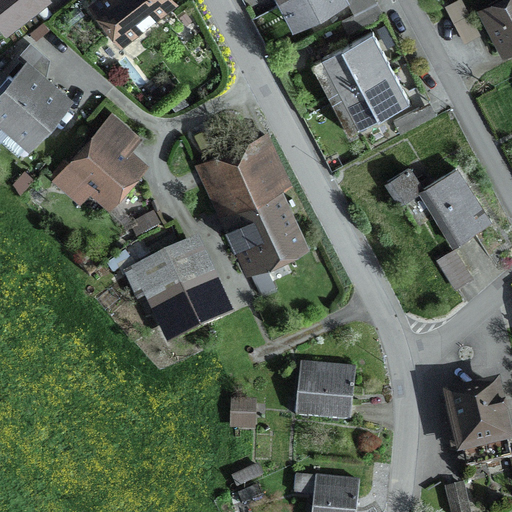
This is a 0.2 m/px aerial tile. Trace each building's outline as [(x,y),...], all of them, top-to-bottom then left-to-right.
[(42,0),(0,0),(0,23),(5,30),(42,0)] [(142,28),(155,18),(153,15),(171,1),(170,0),(102,0),(95,6),(122,40),(140,25),(142,28)] [(288,0),(301,23),(345,0),(288,0)] [(465,40),(478,33),(461,0),(458,0),(447,6),(465,40)] [(505,50),(511,46),(511,0),(503,0),(484,10),(505,50)] [(347,33),(384,14),(377,2),(341,21),(347,33)] [(322,57),(340,92),(391,65),(372,31),(322,57)] [(47,81),(26,62),(13,77),(9,74),(0,84),(0,89),(1,91),(0,91),(0,116),(5,122),(0,127),(0,134),(9,124),(47,81)] [(359,127),(409,100),(391,65),(340,92),(359,127)] [(47,131),(59,118),(55,115),(68,99),(47,81),(9,124),(0,134),(0,136),(2,139),(12,128),(30,143),(43,128),(47,131)] [(400,132),(436,113),(429,101),(393,120),(400,132)] [(111,200),(140,166),(101,131),(71,165),(111,200)] [(246,267),(300,242),(255,142),(200,168),(246,267)] [(454,244),(490,222),(455,167),(419,190),(454,244)] [(220,318),(186,245),(133,271),(144,294),(156,288),(179,337),(220,318)] [(457,250),(438,262),(456,290),(474,279),(457,250)] [(351,420),(356,368),(301,362),(298,395),(309,397),(308,415),(351,420)] [(502,444),(507,443),(495,386),(449,397),(461,449),(501,440),(502,444)] [(355,511),(359,480),(328,477),(326,496),(315,495),(313,511),(355,511)] [(452,511),(468,511),(462,484),(447,487),(452,511)] [(242,503),(262,494),(258,485),(238,494),(242,503)]
